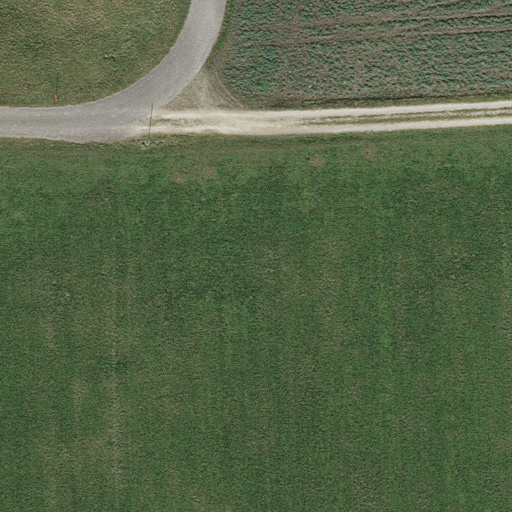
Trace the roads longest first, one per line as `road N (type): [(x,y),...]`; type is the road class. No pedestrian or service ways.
road 1 (track): [(140,116),(511,109)]
road 2 (track): [(197,0),(191,46),(140,116),(0,122)]
